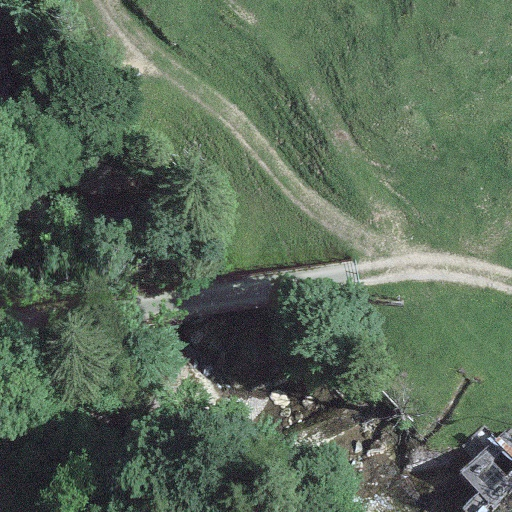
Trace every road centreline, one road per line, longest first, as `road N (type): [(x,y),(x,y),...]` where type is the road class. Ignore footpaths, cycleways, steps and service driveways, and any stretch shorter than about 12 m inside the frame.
road 1 (track): [(511,282),(416,266),(319,210),(102,0)]
road 2 (track): [(416,266),(0,335)]
